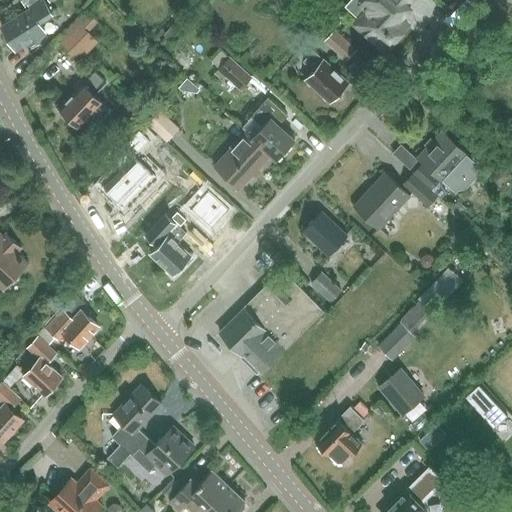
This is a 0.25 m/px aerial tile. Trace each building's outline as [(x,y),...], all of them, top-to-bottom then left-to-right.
[(21,0),(27,7),(31,3),(34,7),(3,27),(16,49),(44,32),(38,21),(51,13),(45,3),(48,1),(47,0),(21,0)] [(349,0),(345,5),(357,16),(350,24),(382,53),(411,22),(403,14),(416,0),(349,0)] [(89,31),(99,22),(88,12),(60,41),(79,60),(98,41),(89,31)] [(357,49),(334,28),(324,40),(346,60),(357,49)] [(306,78),(326,97),(330,100),(348,81),(323,58),(322,59),(313,51),(304,61),(313,70),(306,78)] [(226,75),(240,88),(251,77),(231,58),(216,73),(222,78),(226,75)] [(72,95),(60,107),(69,116),(66,118),(75,126),(77,124),(79,126),(91,114),(99,121),(101,118),(109,110),(103,104),(102,103),(102,102),(94,94),(106,81),(95,71),(87,79),(85,81),(84,80),(82,82),(71,94),(72,95)] [(263,128),(254,137),(272,154),(276,158),(295,138),(262,108),(252,118),(263,128)] [(180,127),(160,109),(147,123),(167,141),(180,127)] [(272,154),(254,137),(248,130),(215,165),(240,188),(272,154)] [(416,171),(413,173),(438,195),(441,198),(446,192),(441,185),(444,182),(456,193),(459,189),(466,189),(478,176),(477,170),(480,167),(465,153),(466,153),(442,132),(419,157),(424,162),(416,171)] [(122,165),(101,186),(123,207),(155,174),(134,154),(140,148),(130,138),(113,156),(122,165)] [(355,205),(380,228),(410,196),(385,173),(355,205)] [(413,173),(404,184),(429,206),(438,195),(413,173)] [(229,208),(208,189),(190,208),(211,228),(229,208)] [(459,200),(452,208),(460,215),(467,208),(459,200)] [(166,213),(145,235),(157,246),(151,252),(174,274),(185,262),(191,256),(177,243),(187,233),(181,227),(188,219),(175,205),(167,214),(166,213)] [(304,231),(330,255),(348,236),(322,212),(304,231)] [(456,238),(465,247),(478,232),(469,224),(456,238)] [(0,286),(4,290),(28,264),(15,253),(20,247),(14,241),(7,235),(4,238),(0,234),(0,286)] [(423,256),(421,260),(423,265),(427,267),(431,265),(433,261),(431,256),(427,254),(423,256)] [(421,301),(433,312),(462,280),(450,269),(421,301)] [(245,355),(261,371),(323,311),(283,270),(220,332),(244,356),(245,355)] [(342,289),(322,270),(309,283),(330,302),(342,289)] [(419,299),(400,320),(401,321),(416,337),(418,338),(438,316),(433,312),(421,301),(419,299)] [(46,326),(37,336),(48,346),(57,336),(61,339),(66,334),(80,347),(99,326),(81,310),(73,319),(63,311),(48,328),(46,326)] [(377,345),(392,360),(416,337),(401,321),(377,345)] [(38,358),(24,374),(46,395),(63,376),(47,362),(56,352),(48,346),(37,336),(27,348),(38,358)] [(365,342),(360,349),(365,353),(370,346),(365,342)] [(378,386),(402,416),(426,396),(401,367),(378,386)] [(11,386),(4,379),(3,381),(3,380),(0,383),(0,401),(2,404),(0,406),(0,436),(4,440),(23,419),(11,408),(20,398),(9,388),(11,386)] [(478,384),(465,396),(493,428),(507,415),(478,384)] [(118,467),(131,453),(147,436),(139,428),(162,404),(142,385),(114,414),(125,423),(112,436),(121,445),(109,458),(118,467)] [(354,409),(352,407),(316,442),(329,455),(331,452),(338,459),(343,459),(348,453),(351,456),(363,444),(352,433),(365,420),(363,418),(370,411),(361,402),(354,409)] [(147,436),(131,453),(150,472),(156,465),(166,475),(194,445),(174,426),(156,445),(147,436)] [(427,433),(419,441),(427,449),(436,441),(427,433)] [(71,479),(50,502),(60,511),(99,511),(105,506),(97,499),(110,485),(91,467),(76,484),(71,479)] [(189,506),(194,511),(204,511),(229,486),(213,470),(197,486),(190,479),(174,496),(174,497),(170,500),(181,511),(186,508),(189,506)] [(419,480),(418,479),(384,511),(426,511),(429,510),(419,501),(429,491),(427,488),(435,480),(428,472),(419,480)] [(173,478),(162,489),(168,495),(178,484),(173,478)] [(229,486),(204,511),(236,511),(246,502),(229,486)]
